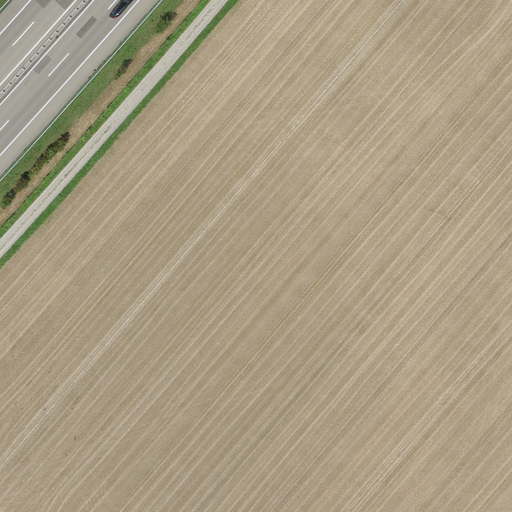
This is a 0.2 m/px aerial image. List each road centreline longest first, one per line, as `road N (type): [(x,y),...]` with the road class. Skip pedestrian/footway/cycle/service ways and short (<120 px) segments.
road 1 (track): [(213,0),(0,247)]
road 2 (motorway): [(0,132),(119,0)]
